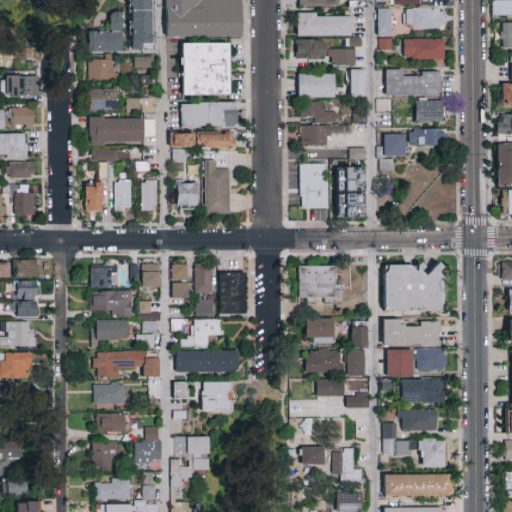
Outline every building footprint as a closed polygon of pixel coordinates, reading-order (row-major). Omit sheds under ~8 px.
[(151,0),(126,0),(126,49),(151,49),(151,0)] [(165,0),(240,0),(240,37),(165,41),(165,0)] [(299,8),(298,0),(342,0),(343,7),(299,8)] [(511,0),(490,0),(490,16),(511,16),(511,0)] [(389,8),(375,8),(375,36),(389,36),(389,8)] [(441,8),(405,8),(405,28),(441,28),(441,8)] [(85,51),(120,51),(120,12),(107,12),(107,30),(85,30),(85,51)] [(296,14),(315,13),(315,17),(349,16),(349,36),(296,36),(296,14)] [(511,22),(499,22),(499,48),(511,48),(511,22)] [(443,38),(402,39),(402,59),(443,59),(443,38)] [(295,39),(312,39),(312,41),(319,41),(319,43),(323,43),(324,56),(310,56),(310,58),(294,58),(294,44),(295,44),(295,39)] [(389,50),(389,40),(378,40),(378,50),(389,50)] [(183,47),(231,46),(231,97),(183,96),(183,47)] [(326,49),(353,49),(353,65),(333,65),(331,59),(331,57),(326,57),(326,49)] [(131,56),(131,66),(151,66),(151,56),(131,56)] [(84,80),(111,80),(111,59),(84,59),(84,80)] [(348,69),(362,69),(362,97),(348,96),(348,69)] [(402,69),(383,69),(383,96),(438,96),(438,71),(419,71),(419,77),(402,77),(402,69)] [(296,73),(333,73),(333,97),(296,97),(296,73)] [(152,74),(140,74),(139,90),(151,90),(152,74)] [(2,98),(33,98),(33,75),(2,75),(2,98)] [(511,83),(500,83),(500,106),(511,106),(511,83)] [(114,110),(114,89),(87,89),(87,110),(114,110)] [(123,112),(153,112),(153,98),(123,98),(123,112)] [(414,100),(414,121),(441,121),(441,100),(414,100)] [(179,104),(190,104),(190,102),(236,102),(236,127),(179,128),(179,104)] [(299,117),(299,109),(305,108),(305,102),(321,102),(321,111),(334,111),(334,122),(312,122),(312,117),(299,117)] [(30,108),(4,108),(4,118),(9,118),(9,128),(30,128),(30,108)] [(352,120),(364,120),(365,113),(352,112),(352,120)] [(511,134),(511,114),(495,114),(495,134),(511,134)] [(85,144),(141,144),(141,135),(152,135),(152,117),(85,117),(85,144)] [(299,125),(348,125),(348,129),(348,133),(330,133),(330,134),(325,137),(325,145),(299,145),(299,141),(299,137),(299,125)] [(407,145),(445,145),(445,128),(407,128),(407,145)] [(166,132),(231,132),(231,139),(233,138),(233,148),(166,147),(166,132)] [(0,134),(0,159),(23,159),(23,134),(0,134)] [(381,134),(381,157),(403,157),(403,134),(381,134)] [(511,143),(495,143),(495,186),(511,186),(511,143)] [(347,147),(347,159),(365,160),(365,147),(347,147)] [(126,161),(126,150),(90,150),(90,161),(126,161)] [(390,170),(390,160),(382,160),(382,169),(390,170)] [(105,161),(87,162),(87,171),(96,171),(96,178),(105,178),(105,161)] [(202,161),(214,161),(214,169),(227,169),(228,214),(203,215),(202,161)] [(3,163),(3,178),(30,178),(30,163),(3,163)] [(297,164),(323,164),(323,178),(327,178),(326,208),(300,208),(300,204),(297,197),(297,164)] [(335,167),(335,215),(361,215),(361,167),(335,167)] [(111,211),(128,211),(128,180),(111,180),(111,211)] [(138,210),(154,210),(154,180),(138,180),(138,210)] [(173,180),(182,180),(183,183),(194,183),(194,194),(195,206),(174,206),(175,194),(175,184),(173,183),(173,180)] [(98,182),(81,182),(81,211),(98,211),(98,182)] [(10,215),(30,215),(30,190),(10,190),(10,215)] [(511,190),(499,190),(499,214),(511,214),(511,190)] [(12,260),(12,274),(33,274),(33,260),(12,260)] [(0,276),(8,276),(8,262),(0,261),(0,276)] [(511,261),(499,261),(499,280),(511,280),(511,261)] [(156,264),(137,264),(137,288),(156,288),(156,264)] [(169,278),(184,278),(184,264),(169,264),(169,278)] [(382,311),(441,311),(441,265),(426,265),(382,265),(382,311)] [(192,294),(209,294),(209,266),(192,266),(192,294)] [(340,284),(334,284),(334,266),(296,266),(296,300),(340,300),(340,284)] [(86,267),(86,286),(113,286),(113,267),(86,267)] [(243,272),(216,272),(216,314),(243,314),(243,272)] [(34,281),(12,281),(12,300),(34,300),(34,281)] [(186,282),(169,282),(169,298),(186,298),(186,282)] [(128,291),(87,291),(87,313),(128,313),(128,291)] [(194,299),(194,313),(212,313),(211,299),(194,299)] [(149,300),(138,300),(138,312),(149,311),(149,300)] [(34,317),(34,302),(8,302),(8,317),(34,317)] [(153,310),(147,310),(147,317),(139,317),(139,335),(134,335),(134,347),(153,347),(153,310)] [(158,319),(158,312),(136,312),(136,320),(158,319)] [(304,318),(304,343),(331,343),(331,318),(304,318)] [(169,331),(180,331),(180,319),(169,319),(169,331)] [(206,347),(206,335),(220,335),(220,319),(189,320),(190,337),(178,337),(179,347),(206,347)] [(402,319),(381,319),(381,345),(438,345),(438,321),(418,321),(418,327),(402,327),(402,319)] [(98,339),(123,339),(124,321),(88,320),(87,347),(98,347),(98,339)] [(0,347),(31,347),(31,322),(4,322),(4,336),(0,336),(0,347)] [(350,347),(366,347),(366,325),(350,325),(350,347)] [(415,370),(444,370),(444,348),(415,348),(415,370)] [(173,372),(235,372),(235,350),(173,350),(173,372)] [(339,372),(339,350),(303,350),(303,372),(339,372)] [(363,350),(345,350),(345,376),(363,376),(363,350)] [(384,377),(411,377),(411,350),(384,350),(384,377)] [(116,368),(138,368),(138,377),(156,377),(156,351),(90,352),(90,378),(116,377),(116,368)] [(0,378),(27,378),(27,352),(0,352),(0,378)] [(314,397),(339,397),(339,379),(314,379),(314,397)] [(444,380),(399,380),(399,403),(444,403),(444,380)] [(171,399),(183,399),(183,382),(171,382),(171,399)] [(230,382),(199,382),(199,411),(230,411),(230,382)] [(0,383),(0,407),(10,407),(10,383),(0,383)] [(90,404),(123,404),(123,384),(90,384),(90,404)] [(345,391),(345,412),(368,411),(367,391),(345,391)] [(436,409),(397,409),(397,431),(436,431),(436,409)] [(172,419),(183,419),(183,411),(172,411),(172,419)] [(511,411),(502,411),(502,434),(511,433),(511,411)] [(123,413),(92,413),(92,432),(123,432),(123,413)] [(443,467),(443,438),(392,439),(392,424),(381,425),(381,454),(420,454),(420,467),(443,467)] [(134,442),(134,464),(158,464),(158,427),(142,427),(142,442),(134,442)] [(206,437),(171,437),(171,456),(187,456),(187,467),(178,467),(178,460),(169,460),(169,486),(182,486),(182,481),(193,481),(193,471),(207,471),(206,437)] [(511,440),(501,440),(501,462),(511,462),(511,440)] [(91,443),(91,470),(112,470),(112,443),(91,443)] [(23,444),(0,444),(0,458),(23,458),(23,444)] [(299,464),(323,464),(323,447),(299,447),(299,464)] [(360,469),(352,469),(352,448),(331,448),(331,480),(360,480),(360,469)] [(511,472),(502,472),(502,490),(511,490),(511,472)] [(449,495),(449,475),(382,475),(382,495),(449,495)] [(27,495),(26,479),(5,479),(5,495),(27,495)] [(92,499),(128,499),(128,479),(92,479),(92,499)] [(152,485),(141,485),(141,499),(153,499),(152,485)] [(362,511),(362,493),(336,493),(336,511),(362,511)] [(38,511),(38,501),(15,501),(15,511),(38,511)] [(511,511),(511,501),(501,501),(501,511),(511,511)] [(131,511),(156,511),(156,503),(131,503),(131,511)] [(169,511),(189,511),(189,503),(169,503),(169,511)]
